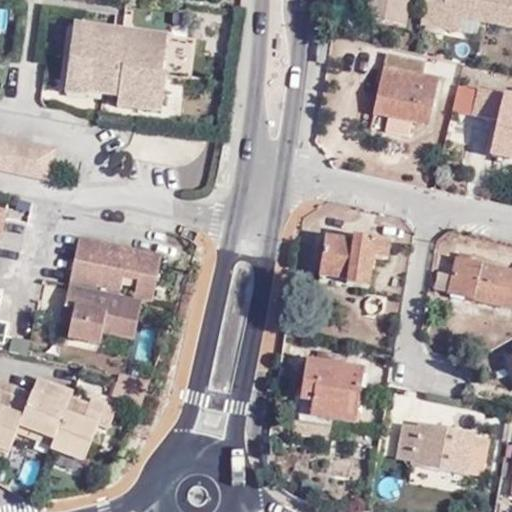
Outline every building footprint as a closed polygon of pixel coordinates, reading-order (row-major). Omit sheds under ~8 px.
[(409,0),(414,0),(425,2),(424,0),(358,0),(358,1),(364,2),(360,28),(402,35),(409,0)] [(511,0),(424,0),(425,2),(420,30),(462,36),(464,24),(511,32),(511,0)] [(119,96),(119,104),(162,109),(167,73),(162,73),(167,31),(73,19),(64,94),(87,97),(87,93),(119,96)] [(423,75),(425,64),(387,56),(374,114),(428,126),(438,79),(423,75)] [(511,97),(481,90),(474,116),(498,122),(491,155),(511,159),(511,97)] [(0,134),(0,168),(43,177),(50,146),(0,134)] [(375,259),(387,261),(390,244),(355,239),(353,242),(325,238),(319,276),(346,281),(346,285),(369,288),(375,259)] [(139,282),(138,288),(136,300),(143,302),(154,304),(163,260),(81,243),(72,287),(121,297),(124,285),(125,279),(139,282)] [(511,271),(457,259),(448,295),(511,309),(511,271)] [(124,285),(138,288),(139,282),(125,279),(124,285)] [(68,304),(79,306),(76,321),(72,338),(104,345),(106,335),(135,341),(143,302),(136,300),(121,297),(72,287),(68,304)] [(68,304),(65,319),(76,321),(79,306),(68,304)] [(353,425),(363,371),(307,362),(300,402),(312,404),(311,417),(353,425)] [(117,395),(142,400),(146,378),(121,373),(117,395)] [(51,382),(43,379),(37,394),(45,397),(51,382)] [(60,440),(70,415),(79,393),(51,382),(45,397),(37,394),(33,403),(24,426),(60,440)] [(22,432),(24,426),(33,403),(0,388),(0,445),(14,451),(22,432)] [(88,421),(80,418),(70,415),(60,440),(57,446),(56,450),(91,462),(103,428),(113,404),(98,398),(91,413),(88,421)] [(110,429),(119,406),(113,404),(103,428),(110,429)] [(91,413),(83,410),(80,418),(88,421),(91,413)] [(57,446),(60,440),(24,426),(22,432),(57,446)] [(413,461),(412,466),(467,476),(467,473),(481,476),(487,441),(473,439),(474,436),(420,426),(419,429),(403,426),(397,458),(413,461)] [(0,445),(0,453),(11,458),(14,451),(0,445)] [(410,477),(465,487),(467,476),(412,466),(410,477)]
